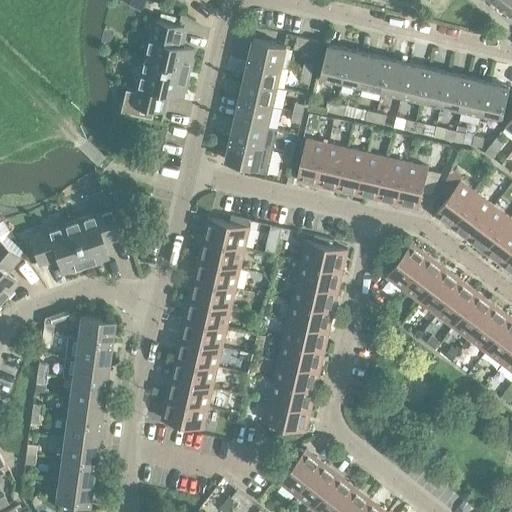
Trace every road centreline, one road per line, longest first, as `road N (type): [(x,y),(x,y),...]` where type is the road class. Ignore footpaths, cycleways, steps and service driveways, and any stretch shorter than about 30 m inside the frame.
road 1 (residential): [(436,511),(330,428),(373,215)]
road 2 (residential): [(511,54),(294,0)]
road 3 (residential): [(126,511),(127,466),(161,298)]
road 4 (residential): [(373,215),(188,172)]
road 5 (residential): [(0,353),(31,305),(64,292),(161,298)]
road 6 (residential): [(188,172),(219,37),(245,0)]
road 7 (residential): [(511,293),(425,228),(373,215)]
road 8 (track): [(107,166),(13,77)]
road 9 (residential): [(161,298),(188,172)]
